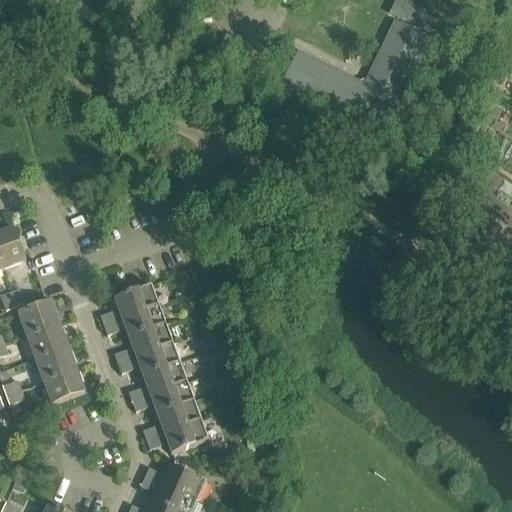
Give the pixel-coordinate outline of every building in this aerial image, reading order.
[(393,24),(367,77),(362,87),(295,55),(278,90),(382,141),(431,43),(393,24)] [(0,236),(0,269),(2,274),(25,265),(13,232),(0,236)] [(100,320),(104,330),(159,310),(151,289),(114,303),(118,314),(100,320)] [(19,292),(10,296),(16,311),(25,308),(19,292)] [(10,296),(0,299),(6,315),(16,311),(10,296)] [(17,317),(26,340),(59,328),(51,305),(17,317)] [(125,333),(129,342),(166,328),(159,310),(104,330),(107,340),(125,333)] [(68,351),(59,328),(26,340),(34,363),(68,351)] [(118,368),(173,347),(166,328),(129,342),(132,352),(114,358),(118,368)] [(140,371),(143,381),(180,367),(173,347),(118,368),(122,378),(140,371)] [(43,386),(76,373),(68,351),(34,363),(43,386)] [(132,406),(187,385),(180,367),(143,381),(147,390),(129,397),(132,406)] [(85,397),(76,373),(43,386),(51,409),(85,397)] [(17,384),(2,389),(6,399),(21,393),(17,384)] [(153,410),(157,419),(194,405),(187,385),(132,406),(136,416),(153,410)] [(21,393),(6,399),(9,408),(24,402),(21,393)] [(143,435),(146,444),(201,424),(194,405),(157,419),(160,429),(143,435)] [(209,444),(201,424),(146,444),(150,454),(168,447),(171,458),(209,444)] [(150,472),(145,481),(198,506),(207,486),(171,470),(166,480),(150,472)] [(158,499),(154,508),(162,511),(195,511),(198,506),(145,481),(141,491),(158,499)] [(16,483),(12,492),(23,498),(27,488),(16,483)]
